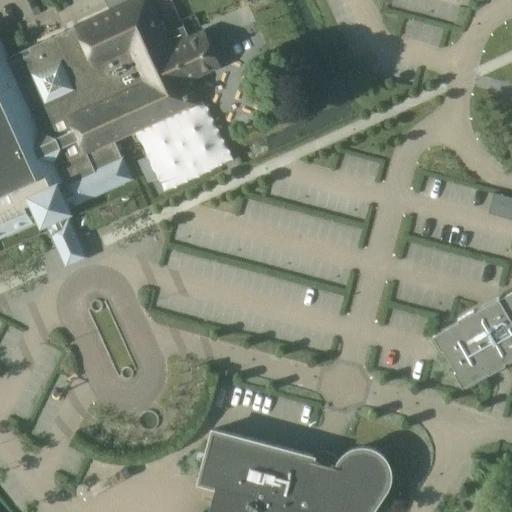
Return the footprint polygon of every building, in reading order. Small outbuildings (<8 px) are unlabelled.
[(170,45),(149,0),(134,0),(66,31),(7,57),(0,42),(0,236),(32,222),(32,220),(38,217),(41,224),(49,221),(56,237),(70,231),(63,215),(70,211),(67,204),(73,201),(75,204),(131,179),(114,141),(196,104),(186,81),(218,67),(202,31),(170,45)] [(10,47),(17,44),(14,37),(7,41),(10,47)] [(488,211),(487,213),(511,219),(511,197),(493,192),(488,211)] [(511,292),(499,300),(498,299),(474,312),(473,311),(457,320),(459,322),(433,337),(441,351),(443,350),(454,369),(452,370),(462,388),(488,373),(489,374),(497,370),(505,366),(504,364),(511,359),(511,292)] [(334,467),(210,434),(196,485),(211,489),(205,511),(368,511),(381,494),(385,487),(386,482),(386,475),(385,468),(384,465),(381,460),(376,456),(369,452),(363,451),(357,451),(352,451),(347,453),(342,455),(338,460),(334,467)]
